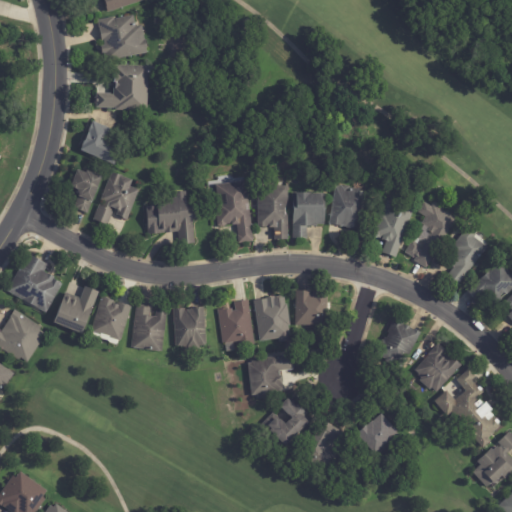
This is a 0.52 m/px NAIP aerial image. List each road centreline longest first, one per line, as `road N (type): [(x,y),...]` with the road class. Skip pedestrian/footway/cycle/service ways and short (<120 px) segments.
road 1 (residential): [(26,216),(144,274),(207,277),(292,266),(376,278),(458,319),(511,371)]
road 2 (residential): [(47,0),(60,75),(55,132),(39,189),(0,258)]
